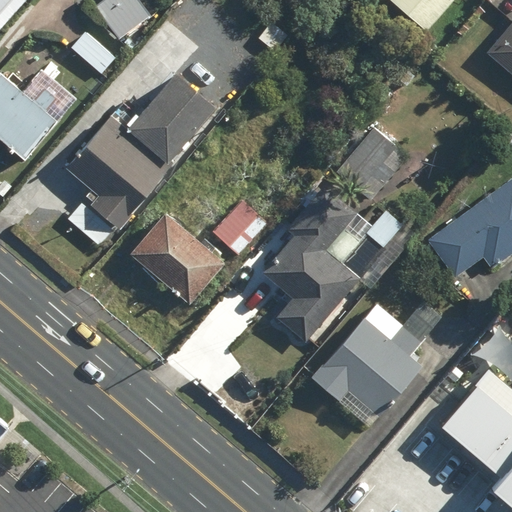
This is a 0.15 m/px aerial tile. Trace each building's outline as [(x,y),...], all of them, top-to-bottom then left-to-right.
[(26,0),(0,0),(0,29),(28,2),(26,0)] [(148,19),(134,0),(102,0),(94,6),(118,40),(148,19)] [(388,0),(424,32),(452,0),(388,0)] [(511,23),(487,53),(511,74),(511,23)] [(86,29),(71,48),(100,72),(116,54),(86,29)] [(56,125),(44,115),(56,102),(41,88),(29,101),(0,74),(0,141),(23,162),(56,125)] [(127,129),(165,163),(215,107),(178,74),(127,129)] [(127,138),(130,136),(110,118),(65,168),(90,191),(85,197),(91,202),(73,222),(100,246),(116,228),(119,231),(130,219),(127,217),(166,173),(127,138)] [(336,171),(372,202),(411,156),(375,126),(336,171)] [(483,259),(489,269),(511,252),(511,179),(427,237),(456,278),(483,259)] [(304,341),(360,280),(340,262),(362,238),(340,218),(344,214),(340,211),(344,207),(322,187),(288,224),(283,220),(247,258),(252,262),(236,279),(232,284),(261,311),(265,306),(273,297),(283,307),(275,315),(304,341)] [(242,200),(211,232),(235,257),(267,225),(242,200)] [(361,231),(382,248),(402,224),(382,207),(361,231)] [(163,213),(128,253),(189,306),(224,266),(163,213)] [(411,353),(421,342),(377,303),(311,378),(369,429),(425,366),(411,353)] [(500,360),(511,344),(511,317),(506,313),(480,345),(500,360)] [(511,388),(491,370),(441,429),(502,480),(492,491),(511,507),(511,388)]
